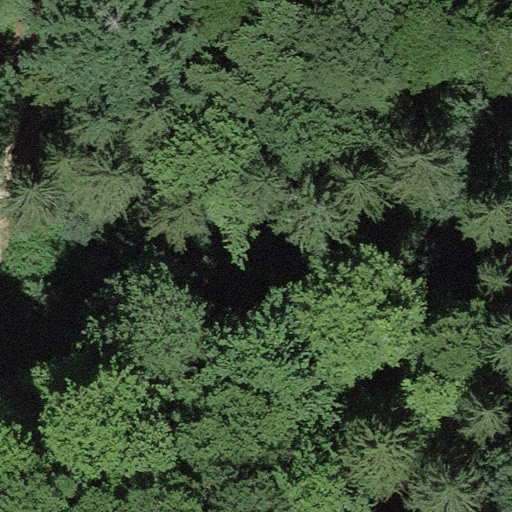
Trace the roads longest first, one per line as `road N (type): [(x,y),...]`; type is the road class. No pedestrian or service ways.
road 1 (track): [(0,406),(218,405),(324,454),(377,511)]
road 2 (track): [(206,0),(511,54)]
road 3 (track): [(0,171),(55,0)]
